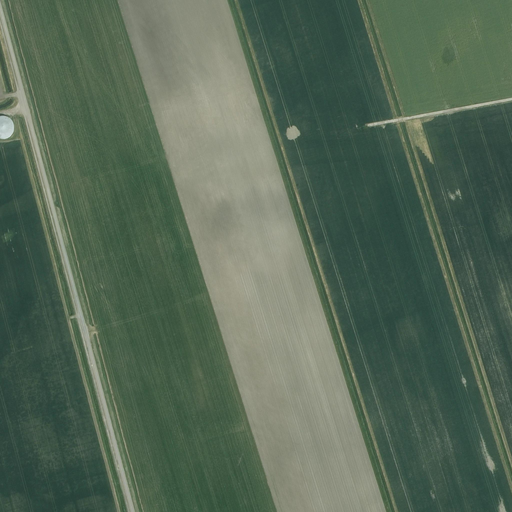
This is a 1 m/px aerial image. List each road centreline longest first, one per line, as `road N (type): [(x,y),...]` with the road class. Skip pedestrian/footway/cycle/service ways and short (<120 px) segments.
road 1 (unclassified): [(0,7),(133,511)]
road 2 (track): [(511,99),(371,125)]
